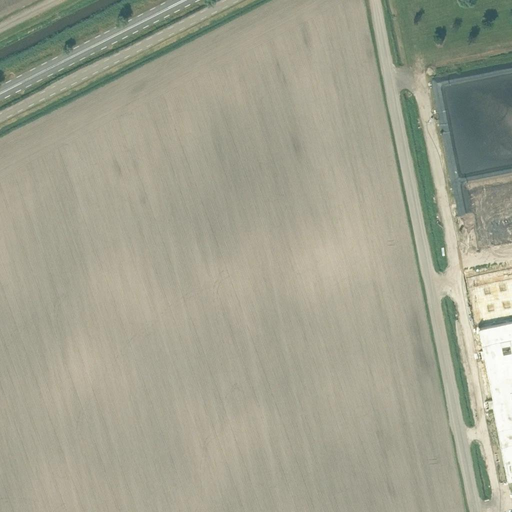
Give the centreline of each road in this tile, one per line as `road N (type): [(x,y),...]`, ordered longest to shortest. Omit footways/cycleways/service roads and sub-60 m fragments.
road 1 (track): [(476,511),(375,0)]
road 2 (unclassified): [(0,118),(231,0)]
road 3 (primary): [(0,92),(183,0)]
